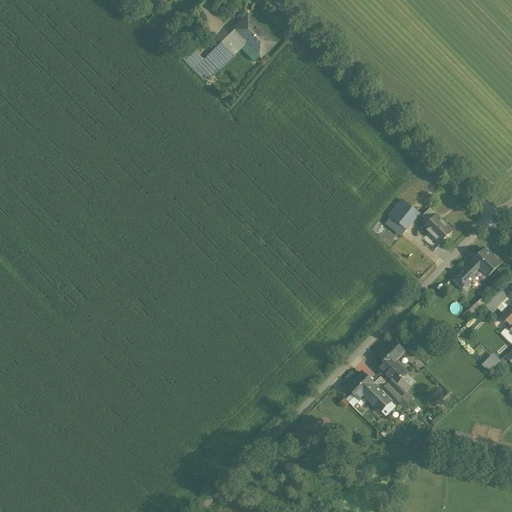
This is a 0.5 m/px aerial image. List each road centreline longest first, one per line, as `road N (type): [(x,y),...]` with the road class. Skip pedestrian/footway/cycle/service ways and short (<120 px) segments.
road 1 (unclassified): [(491,218),(193,511)]
road 2 (residential): [(491,218),(281,0)]
